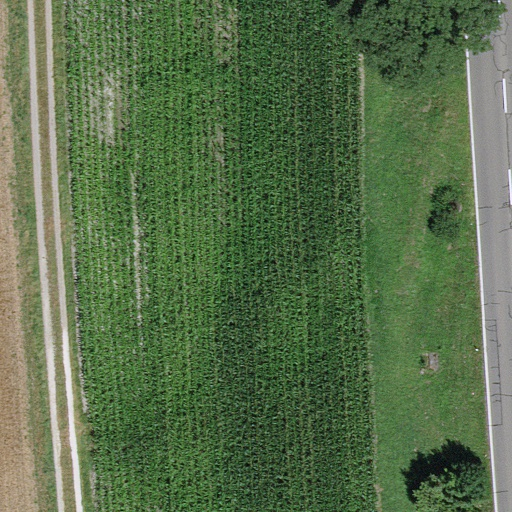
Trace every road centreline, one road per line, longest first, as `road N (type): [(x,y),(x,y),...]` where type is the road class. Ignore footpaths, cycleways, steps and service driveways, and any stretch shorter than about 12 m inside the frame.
road 1 (track): [(67,511),(36,0)]
road 2 (primary): [(499,0),(511,204)]
